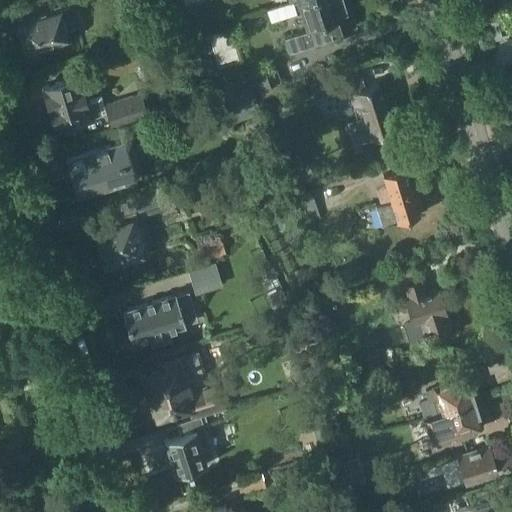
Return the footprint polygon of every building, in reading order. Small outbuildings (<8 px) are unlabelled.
[(289,0),(290,2),(267,10),(268,10),(297,0),(289,0)] [(308,26),(309,30),(284,38),(289,53),(333,39),(331,33),(353,26),(349,14),(351,14),(346,0),(297,0),(268,10),(272,21),(300,12),(305,27),(308,26)] [(22,48),(24,48),(27,47),(28,51),(71,38),(66,22),(74,19),(70,4),(19,21),(24,37),(21,38),(20,40),(22,48)] [(280,81),(276,68),(255,74),(262,97),(287,90),(280,81)] [(327,76),(313,80),(319,99),(333,95),(340,116),(356,111),(358,118),(341,123),(348,144),(355,142),(369,138),(369,137),(394,129),(379,83),(365,87),(360,73),(329,82),(327,76)] [(45,105),(47,106),(48,105),(55,129),(105,113),(101,98),(100,94),(89,97),(90,101),(88,102),(83,87),(82,87),(78,75),(42,86),(45,95),(44,95),(42,96),(45,105)] [(226,124),(261,111),(252,85),(216,98),(226,124)] [(107,104),(113,125),(149,114),(142,94),(107,104)] [(131,136),(124,139),(67,156),(78,194),(143,175),(131,136)] [(378,189),(382,203),(375,205),(381,226),(419,214),(405,167),(382,174),(386,187),(378,189)] [(102,207),(107,223),(94,227),(106,265),(149,252),(138,217),(171,206),(170,203),(175,201),(170,186),(165,188),(164,185),(126,197),(127,199),(102,207)] [(315,200),(292,208),(298,224),(320,217),(315,200)] [(206,261),(226,254),(222,241),(202,247),(206,261)] [(299,287),(321,281),(316,264),(295,270),(299,287)] [(404,298),(411,318),(402,321),(410,346),(429,340),(429,338),(429,337),(451,330),(449,324),(452,323),(446,302),(445,303),(440,288),(428,291),(424,280),(403,286),(406,297),(404,298)] [(176,293),(123,310),(130,333),(131,335),(132,341),(150,335),(153,344),(170,339),(168,330),(185,324),(180,307),(192,303),(188,292),(177,295),(176,293)] [(165,369),(144,376),(152,399),(149,404),(151,411),(156,413),(157,416),(196,403),(200,414),(205,413),(223,406),(214,381),(214,379),(206,382),(195,347),(161,358),(165,369)] [(470,387),(466,376),(426,389),(429,398),(419,401),(425,419),(477,402),(472,387),(470,387)] [(396,390),(372,398),(376,409),(400,401),(396,390)] [(429,435),(434,434),(435,433),(438,440),(483,425),(479,414),(481,414),(477,402),(425,419),(429,435)] [(205,413),(199,415),(181,421),(184,433),(166,439),(177,473),(207,463),(203,449),(211,446),(204,424),(208,423),(205,413)] [(355,444),(335,452),(341,467),(361,460),(355,444)] [(424,465),(427,476),(448,469),(452,484),(497,470),(489,444),(424,465)] [(241,492),(266,486),(263,473),(237,480),(241,492)] [(467,505),(468,506),(450,511),(510,511),(506,494),(467,505)]
